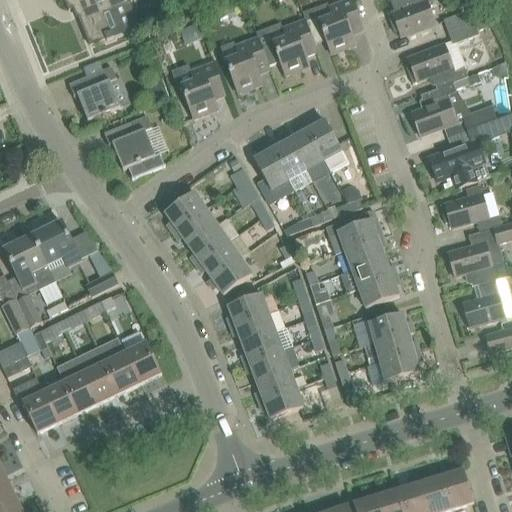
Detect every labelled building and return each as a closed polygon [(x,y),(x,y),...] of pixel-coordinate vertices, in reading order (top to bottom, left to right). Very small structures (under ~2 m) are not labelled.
[(64,0),(69,11),(75,8),(91,46),(115,36),(116,39),(128,34),(117,9),(131,2),(130,0),(64,0)] [(437,26),(427,0),(413,0),(416,6),(392,15),(401,40),(437,26)] [(176,9),(182,27),(209,18),(206,8),(200,10),(197,1),(176,9)] [(318,19),(307,23),(315,46),(327,42),(332,56),(356,47),(353,37),(364,33),(353,1),(330,9),(317,14),(318,19)] [(444,22),(449,34),(471,25),(467,13),(444,22)] [(471,25),(449,34),(454,47),(480,37),(478,33),(490,29),(487,19),(471,25)] [(306,22),(259,40),(264,53),(269,67),(281,63),(286,78),(311,69),(307,58),(318,54),(315,46),(307,23),(306,22)] [(199,25),(181,32),(186,46),(204,39),(199,25)] [(264,53),(259,40),(236,49),(240,58),(227,63),(239,96),(263,87),(259,76),(271,72),(269,67),(264,53)] [(433,79),(438,91),(454,84),(467,80),(469,79),(466,70),(455,74),(445,47),(409,60),(411,66),(407,68),(414,86),(433,79)] [(182,88),(188,103),(195,121),(219,112),(215,102),(227,97),(220,79),(215,65),(192,74),(195,83),(182,88)] [(113,70),(89,79),(70,87),(75,99),(79,98),(89,123),(122,110),(111,85),(118,82),(113,70)] [(479,76),(469,79),(467,80),(471,88),(482,84),(479,76)] [(144,90),(150,106),(170,98),(163,82),(144,90)] [(454,84),(438,91),(421,98),(426,110),(413,115),(422,139),(458,126),(447,97),(457,93),(454,84)] [(165,115),(176,110),(173,102),(162,106),(165,115)] [(469,133),(497,123),(499,122),(498,107),(464,120),(469,133)] [(124,172),(129,170),(133,180),(133,181),(167,168),(166,167),(165,167),(161,157),(162,157),(162,155),(156,158),(146,134),(153,131),(148,119),(105,136),(110,148),(114,147),(124,172)] [(312,125),(306,128),(325,163),(332,173),(348,164),(343,153),(327,123),(315,130),(312,125)] [(473,144),(430,160),(439,184),(452,179),(456,191),(490,178),(478,145),(502,136),(497,123),(469,133),(473,144)] [(302,137),(291,143),(308,173),(325,163),(306,128),(299,131),(302,137)] [(345,142),(354,139),(351,134),(343,137),(345,142)] [(277,144),(271,147),(290,183),(308,173),(291,143),(279,149),(277,144)] [(290,183),(271,147),(264,151),(268,156),(256,162),(272,192),(290,183)] [(236,174),(243,170),(238,161),(230,166),(236,174)] [(236,176),(242,187),(250,183),(244,172),(236,176)] [(250,183),(242,187),(248,198),(256,193),(250,183)] [(481,235),(495,231),(503,229),(499,218),(500,217),(494,195),(484,197),(482,188),(468,191),(470,200),(442,208),(447,226),(451,225),(453,231),(478,224),(481,235)] [(344,192),(349,205),(357,202),(352,189),(344,192)] [(169,229),(173,235),(207,212),(194,195),(166,215),(174,226),(169,229)] [(251,204),(261,223),(270,218),(260,200),(251,204)] [(357,202),(349,205),(352,215),(364,211),(361,201),(357,202)] [(328,210),(329,212),(332,222),(352,215),(349,205),(337,210),(336,207),(328,210)] [(183,237),(190,248),(218,228),(207,212),(173,235),(178,241),(183,237)] [(322,215),(311,220),(314,228),(332,222),(329,212),(322,214),(322,215)] [(333,228),(336,236),(330,238),(337,257),(347,254),(384,240),(377,220),(372,222),(369,215),(333,228)] [(270,218),(261,223),(267,233),(275,228),(270,218)] [(314,228),(311,220),(299,224),(285,232),(288,237),(314,228)] [(193,262),(197,268),(240,237),(229,221),(218,228),(190,248),(197,259),(193,262)] [(62,223),(34,237),(57,284),(73,276),(69,269),(82,262),(62,223)] [(495,231),(498,242),(511,238),(511,226),(503,229),(495,231)] [(27,296),(19,300),(33,329),(44,324),(30,296),(57,284),(34,237),(5,251),(24,291),(27,296)] [(206,270),(213,280),(213,281),(241,261),(241,260),(251,253),(240,237),(197,268),(201,273),(206,270)] [(456,280),(469,276),(473,289),(511,278),(507,266),(504,267),(499,247),(511,243),(511,238),(498,242),(486,245),(449,255),(456,280)] [(347,254),(353,272),(386,260),(381,248),(387,246),(384,240),(347,254)] [(296,241),(289,246),(294,257),(295,258),(303,253),(296,241)] [(294,257),(289,246),(281,250),(287,261),(294,257)] [(348,296),(360,291),(398,277),(396,271),(390,273),(386,260),(353,272),(342,277),(348,296)] [(213,281),(213,280),(208,284),(212,290),(217,286),(225,298),(253,278),(241,261),(213,281)] [(306,276),(310,288),(320,285),(316,273),(306,276)] [(93,300),(119,287),(113,274),(86,287),(93,300)] [(398,277),(360,291),(368,311),(400,299),(395,286),(401,284),(398,277)] [(293,284),(300,304),(309,301),(302,281),(293,284)] [(310,288),(317,307),(326,304),(320,285),(310,288)] [(507,320),(498,287),(485,291),(488,299),(463,306),(470,331),(507,320)] [(229,323),(231,330),(269,316),(262,296),(230,308),(234,321),(229,323)] [(33,329),(19,300),(2,308),(17,337),(33,329)] [(112,300),(102,304),(107,313),(116,309),(112,300)] [(309,301),(300,304),(304,316),(313,313),(309,301)] [(107,313),(102,304),(92,309),(97,318),(107,313)] [(317,307),(325,332),(334,329),(326,304),(317,307)] [(239,334),(244,346),(276,334),(269,316),(231,330),(234,336),(239,334)] [(371,325),(377,345),(409,336),(415,335),(413,327),(407,329),(404,316),(371,325)] [(71,319),(61,324),(66,334),(75,329),(71,319)] [(66,334),(61,324),(51,329),(56,339),(66,334)] [(308,330),(312,342),(321,339),(317,327),(308,330)] [(334,329),(325,332),(329,344),(338,341),(334,329)] [(511,330),(486,338),(491,356),(511,349),(511,330)] [(41,334),(35,337),(42,352),(48,349),(41,334)] [(243,361),(245,367),(283,353),(276,334),(244,346),(248,359),(243,361)] [(371,367),(382,364),(421,353),(419,347),(413,348),(409,336),(377,345),(365,348),(371,367)] [(321,339),(312,342),(316,354),(325,351),(321,339)] [(148,345),(127,355),(142,386),(163,376),(148,345)] [(253,372),(258,384),(290,372),(283,353),(245,367),(248,374),(253,372)] [(421,353),(382,364),(387,384),(421,375),(417,362),(422,360),(421,353)] [(127,355),(106,365),(121,396),(142,386),(127,355)] [(33,369),(28,359),(18,364),(23,373),(33,369)] [(336,365),(340,376),(348,374),(344,362),(336,365)] [(106,365),(86,374),(101,406),(121,396),(106,365)] [(321,368),(325,380),(334,377),(330,365),(321,368)] [(257,398),(259,404),(297,390),(290,372),(258,384),(262,396),(257,398)] [(86,374),(65,384),(80,416),(101,406),(86,374)] [(348,374),(340,376),(344,388),(352,386),(348,374)] [(334,377),(325,380),(331,398),(328,399),(328,401),(309,407),(313,418),(344,408),(334,377)] [(65,384),(45,394),(60,426),(80,416),(65,384)] [(297,390),(259,404),(262,411),(267,409),(272,422),(304,410),(297,390)] [(60,426),(45,394),(24,404),(39,436),(60,426)] [(0,487),(10,483),(0,463),(0,487)] [(465,472),(442,479),(452,511),(453,511),(475,505),(465,472)] [(452,511),(442,479),(420,486),(428,511),(452,511)] [(0,487),(0,511),(19,503),(10,483),(0,487)] [(428,511),(420,486),(399,492),(404,511),(428,511)] [(404,511),(399,492),(377,499),(381,511),(404,511)] [(381,511),(377,499),(355,506),(356,511),(381,511)] [(23,511),(19,503),(0,511),(23,511)]
